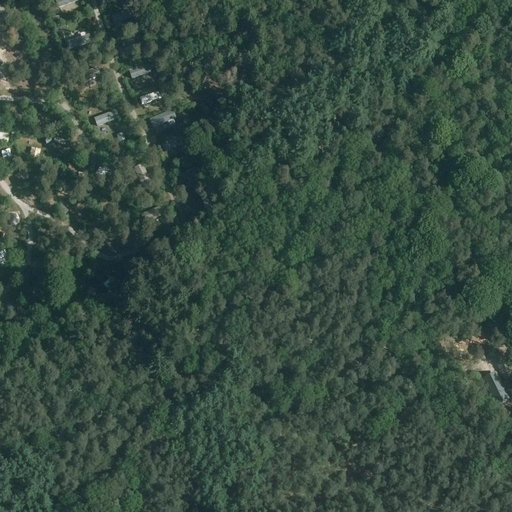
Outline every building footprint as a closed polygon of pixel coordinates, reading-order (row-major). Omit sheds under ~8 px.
[(51,18),(53,24),(60,22),(58,15),(51,18)] [(54,27),(56,34),(63,32),(61,25),(54,27)] [(162,98),(170,95),(167,88),(159,91),(162,98)] [(126,141),(123,133),(116,136),(119,143),(126,141)] [(505,318),(488,322),(493,342),(510,338),(505,318)] [(497,401),(508,396),(496,372),(485,377),(497,401)]
